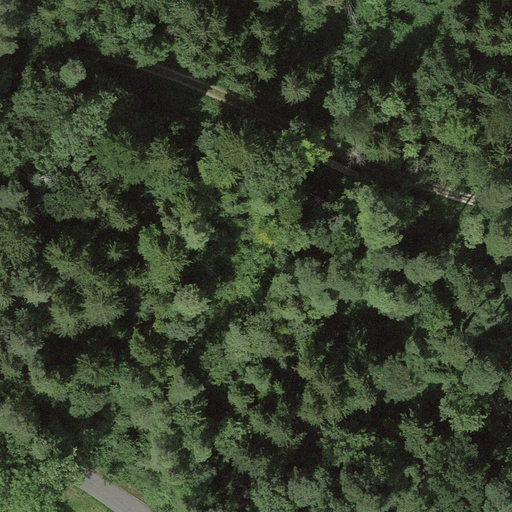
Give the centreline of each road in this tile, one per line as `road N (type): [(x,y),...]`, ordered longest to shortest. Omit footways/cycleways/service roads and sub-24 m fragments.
road 1 (track): [(511,195),(204,82),(0,55)]
road 2 (unclassified): [(132,511),(0,438)]
